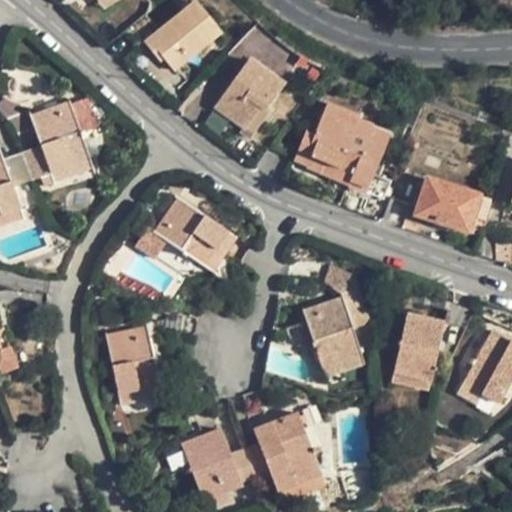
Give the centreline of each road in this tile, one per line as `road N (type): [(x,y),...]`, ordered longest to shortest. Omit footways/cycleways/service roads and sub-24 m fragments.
road 1 (residential): [(179,136),(104,216),(73,275),(65,336),(92,449),(121,511)]
road 2 (residential): [(511,282),(281,199)]
road 3 (secondary): [(286,0),(389,45),(511,46)]
road 4 (residential): [(179,136),(22,0)]
road 5 (residential): [(233,351),(254,323),(281,199)]
road 6 (residential): [(281,199),(179,136)]
